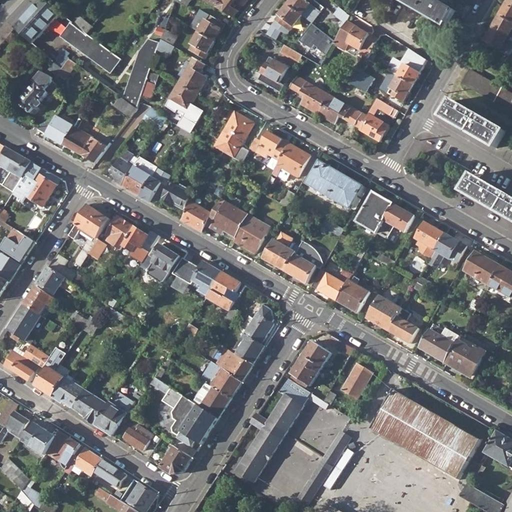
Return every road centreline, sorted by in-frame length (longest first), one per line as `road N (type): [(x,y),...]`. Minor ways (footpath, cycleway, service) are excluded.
road 1 (residential): [(268,0),(229,51),(233,88),(381,173)]
road 2 (residential): [(92,178),(312,305)]
road 3 (residential): [(312,305),(511,420)]
road 4 (residential): [(185,496),(312,305)]
road 5 (residential): [(0,374),(185,496)]
road 6 (residential): [(0,319),(92,178)]
road 7 (residential): [(381,173),(511,250)]
road 8 (residential): [(483,0),(415,117)]
